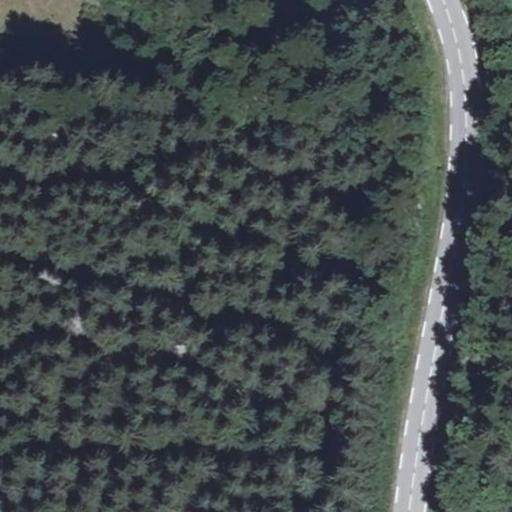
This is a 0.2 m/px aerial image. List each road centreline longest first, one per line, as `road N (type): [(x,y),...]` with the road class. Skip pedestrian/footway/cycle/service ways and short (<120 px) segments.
road 1 (track): [(49,511),(234,289),(289,511)]
road 2 (secondary): [(441,0),(463,93),(455,213),(408,511)]
